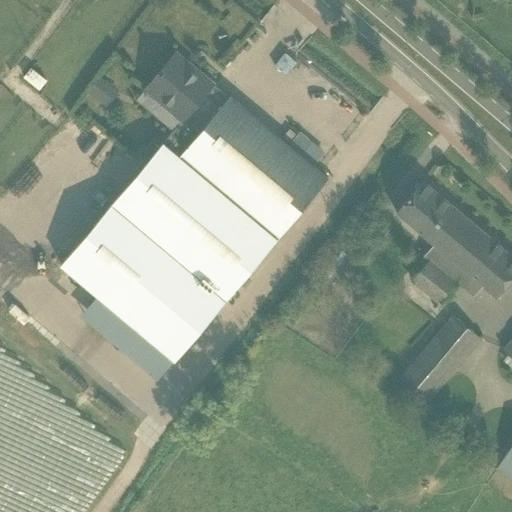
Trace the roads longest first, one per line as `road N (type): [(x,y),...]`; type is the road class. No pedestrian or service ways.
road 1 (secondary): [(317,0),(511,169)]
road 2 (secondary): [(511,129),(357,0)]
